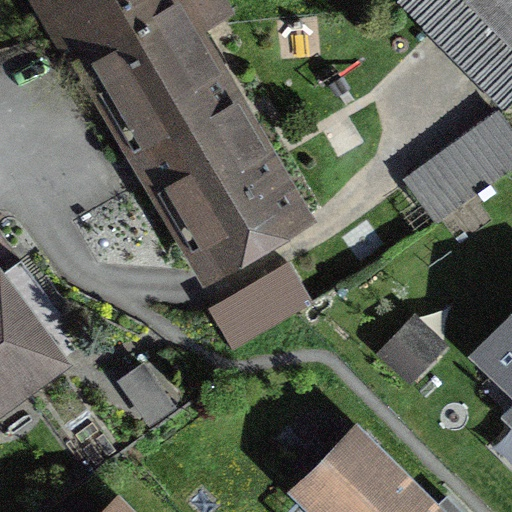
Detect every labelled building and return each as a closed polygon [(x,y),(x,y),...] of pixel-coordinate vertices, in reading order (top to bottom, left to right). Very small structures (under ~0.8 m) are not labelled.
[(62,0),(215,259),(298,210),(193,33),(223,14),(214,0),(62,0)] [(511,42),(469,0),(407,0),(405,3),(505,104),(511,97),(511,42)] [(511,0),(471,0),(511,41),(511,0)] [(511,167),(511,129),(501,115),(410,180),(438,221),(511,167)] [(0,274),(0,403),(59,361),(25,315),(48,297),(20,260),(0,274)] [(210,308),(233,348),(260,333),(235,292),(210,308)] [(511,323),(486,350),(511,375),(511,323)] [(406,371),(431,345),(409,325),(384,351),(406,371)] [(145,411),(178,393),(149,342),(117,361),(145,411)] [(356,431),(300,487),(325,511),(431,511),(434,510),(356,431)]
